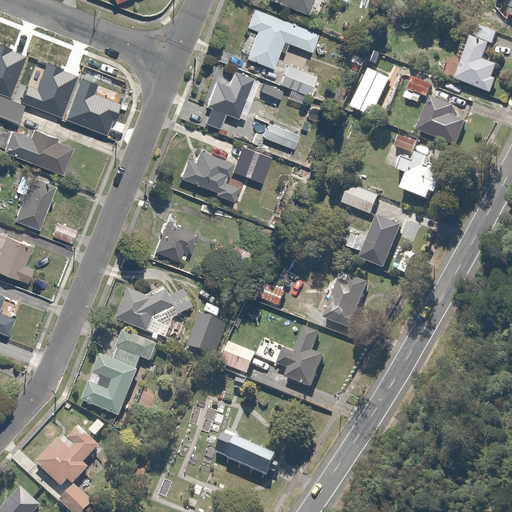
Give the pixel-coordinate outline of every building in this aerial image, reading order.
[(310,0),(258,0),(259,1),(301,19),(310,0)] [(441,0),(441,3),(488,21),(496,0),(441,0)] [(312,42),(246,11),(223,57),(267,78),(279,52),(302,64),(312,42)] [(503,48),(469,32),(445,85),(479,101),(503,48)] [(39,72),(19,88),(54,132),(87,106),(65,88),(61,91),(39,72)] [(308,82),(276,72),(269,87),(301,102),(308,82)] [(220,86),(206,82),(197,112),(201,114),(195,132),(214,137),(219,122),(235,127),(248,84),(223,76),(220,86)] [(461,114),(424,99),(409,135),(446,151),(461,114)] [(21,108),(0,100),(0,124),(13,129),(21,108)] [(57,135),(34,127),(32,133),(15,127),(7,153),(63,171),(71,144),(56,139),(57,135)] [(285,139),(256,129),(251,145),(280,155),(285,139)] [(411,148),(394,139),(387,152),(403,161),(411,148)] [(229,168),(184,148),(168,185),(220,208),(229,188),(222,185),(229,168)] [(257,161),(231,152),(226,165),(237,169),(233,180),(248,186),(257,161)] [(400,179),(393,196),(419,207),(424,196),(420,194),(428,174),(418,170),(422,161),(409,156),(406,165),(400,162),(394,177),(400,179)] [(10,208),(4,225),(29,234),(47,188),(16,177),(5,207),(10,208)] [(372,201),(344,189),(336,207),(365,219),(372,201)] [(389,232),(364,222),(347,264),(372,274),(389,232)] [(189,240),(153,224),(143,244),(145,245),(140,257),(168,270),(175,254),(181,257),(189,240)] [(69,234),(47,226),(40,243),(62,251),(69,234)] [(34,254),(0,240),(0,284),(12,289),(16,279),(23,282),(28,271),(34,254)] [(359,290),(330,276),(309,322),(345,339),(350,328),(343,324),(359,290)] [(280,290),(251,289),(250,309),(279,310),(280,290)] [(141,303),(121,295),(108,327),(158,346),(166,325),(177,318),(182,315),(175,296),(163,306),(146,291),(141,303)] [(16,315),(0,309),(0,303),(4,295),(0,293),(0,329),(9,333),(16,315)] [(212,328),(191,322),(182,353),(203,359),(212,328)] [(270,351),(262,375),(271,378),(270,384),(299,393),(309,365),(301,362),(309,337),(289,330),(281,355),(270,351)] [(145,347),(110,337),(102,367),(129,374),(131,368),(139,370),(145,347)] [(233,339),(220,363),(244,376),(257,353),(233,339)] [(128,378),(89,362),(72,405),(111,421),(128,378)] [(68,479),(72,483),(72,488),(62,498),(76,511),(82,511),(93,501),(78,487),(78,478),(89,466),(85,461),(99,446),(73,422),(35,462),(61,487),(68,479)] [(275,456),(223,434),(218,445),(228,449),(225,457),(267,476),(275,456)] [(0,507),(0,511),(35,511),(41,506),(22,487),(2,509),(0,507)]
